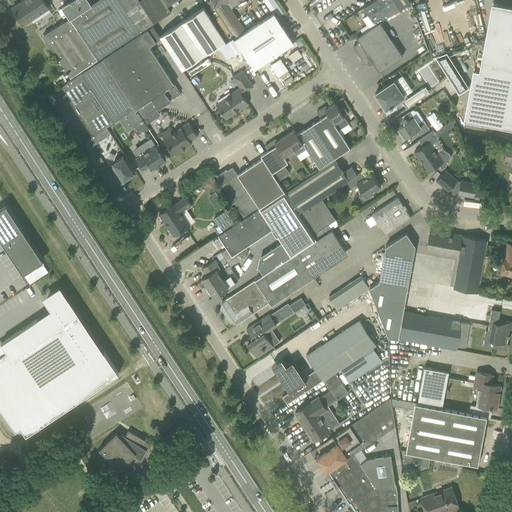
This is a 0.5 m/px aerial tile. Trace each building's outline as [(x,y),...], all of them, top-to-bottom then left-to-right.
[(23,0),(12,8),(23,24),(48,8),(42,0),(23,0)] [(167,5),(163,0),(96,0),(89,5),(85,0),(74,0),(73,1),(71,0),(62,6),(69,18),(42,35),(70,78),(79,72),(147,27),(153,23),(171,11),(167,5)] [(236,17),(226,3),(229,1),(230,3),(233,0),(208,0),(215,10),(225,24),(236,17)] [(369,29),(380,22),(389,16),(410,2),(409,0),(374,0),(363,7),(368,15),(363,19),(369,29)] [(511,7),(492,4),(479,71),(473,70),(463,120),(511,129),(511,7)] [(203,7),(159,36),(182,69),(225,40),(203,7)] [(273,13),(245,31),(236,17),(225,24),(234,38),(254,68),(293,43),(273,13)] [(402,55),(380,22),(369,29),(356,38),(359,41),(352,46),(360,57),(361,58),(360,59),(360,63),(367,62),(367,64),(371,64),(373,63),(379,71),(387,66),(402,55)] [(156,41),(148,29),(103,58),(142,118),(180,93),(149,46),(156,41)] [(294,44),(280,53),(296,78),(312,68),(301,50),(299,52),(294,44)] [(435,56),(441,66),(458,93),(468,87),(451,60),(446,52),(435,56)] [(269,64),(276,76),(287,69),(279,57),(269,64)] [(142,118),(103,58),(80,73),(80,74),(112,124),(120,119),(127,131),(128,130),(143,120),(142,118)] [(226,118),(248,103),(242,94),(253,86),(242,70),(233,76),(240,88),(216,104),(226,118)] [(112,124),(80,74),(60,87),(91,136),(92,137),(106,128),(112,124)] [(404,96),(394,81),(375,93),(382,103),(385,108),(390,105),(392,104),(392,103),(404,96)] [(406,106),(428,92),(424,86),(402,100),(406,106)] [(334,102),(325,109),(324,109),(334,123),(339,130),(348,123),(343,116),(347,113),(344,107),(339,110),(334,102)] [(321,118),(313,123),(335,157),(350,147),(339,130),(334,123),(324,109),(325,109),(323,107),(316,111),(321,118)] [(397,127),(403,135),(409,131),(411,133),(415,131),(417,131),(419,135),(428,129),(429,128),(423,119),(418,123),(411,112),(408,114),(399,120),(402,124),(397,127)] [(168,128),(160,134),(174,154),(176,153),(177,154),(182,151),(181,150),(191,143),(188,138),(195,134),(197,136),(188,122),(172,133),(168,128)] [(335,157),(313,123),(297,134),(306,149),(319,168),(332,159),(335,157)] [(91,136),(89,138),(93,145),(110,134),(106,128),(92,137),(91,136)] [(306,149),(297,134),(294,129),(284,136),(293,149),(296,154),(297,155),(306,149)] [(433,130),(427,133),(432,141),(437,137),(433,130)] [(273,140),(265,145),(268,150),(272,147),(284,165),(288,162),(287,161),(288,160),(285,155),(293,149),(284,136),(275,142),(273,140)] [(150,138),(133,149),(138,156),(136,158),(142,168),(149,164),(152,169),(165,161),(164,159),(167,157),(158,143),(155,145),(150,138)] [(429,141),(420,147),(414,152),(418,159),(420,157),(429,171),(439,164),(442,169),(445,167),(450,158),(449,153),(445,151),(440,152),(438,154),(429,141)] [(272,147),(268,150),(260,155),(262,158),(277,181),(289,173),(284,165),(272,147)] [(133,172),(135,171),(123,153),(117,158),(118,159),(113,162),(114,164),(112,165),(123,181),(130,176),(130,175),(133,172)] [(284,191),(283,189),(279,184),(277,181),(262,158),(237,174),(259,207),(284,191)] [(335,219),(321,198),(346,181),(350,188),(356,183),(361,191),(360,192),(358,194),(359,196),(360,198),(362,199),(365,199),(373,194),(372,192),(381,186),(372,173),(366,176),(362,170),(356,174),(352,167),(343,172),(335,160),(327,165),(301,183),(300,182),(285,192),(312,234),(335,219)] [(222,185),(243,218),(258,208),(254,200),(232,166),(226,170),(225,170),(216,176),(222,185)] [(445,169),(436,180),(448,190),(449,189),(453,192),(458,193),(458,194),(473,197),(476,183),(460,180),(460,183),(457,182),(456,181),(457,180),(445,169)] [(305,177),(301,171),(296,174),(300,180),(305,177)] [(205,191),(209,191),(211,189),(213,190),(217,187),(215,183),(216,182),(211,175),(199,184),(202,188),(204,188),(205,191)] [(279,184),(283,189),(289,185),(286,180),(279,184)] [(316,240),(312,234),(285,192),(284,191),(259,207),(258,208),(243,218),(234,224),(218,234),(217,235),(226,249),(221,252),(224,257),(230,266),(242,259),(237,252),(272,229),(290,257),(316,240)] [(181,230),(186,227),(189,224),(184,217),(180,210),(182,208),(183,210),(186,208),(187,209),(191,207),(190,205),(191,205),(186,197),(176,203),(175,203),(159,214),(173,236),(181,230)] [(397,197),(371,214),(384,234),(410,217),(410,216),(397,197)] [(0,235),(18,223),(14,217),(13,218),(5,206),(0,209),(0,235)] [(225,211),(213,218),(218,225),(214,228),(218,234),(234,224),(225,211)] [(18,223),(0,235),(0,239),(10,255),(30,242),(28,239),(27,239),(19,227),(20,226),(18,223)] [(481,270),(483,258),(487,239),(463,235),(463,236),(462,235),(429,229),(425,251),(458,257),(459,257),(453,288),(477,293),(481,270)] [(316,240),(290,257),(222,301),(221,307),(226,309),(225,315),(231,316),(230,322),(236,323),(238,317),(243,318),(346,252),(331,230),(316,240)] [(30,242),(10,255),(23,274),(37,265),(37,264),(42,261),(33,248),(34,248),(30,242)] [(511,243),(507,242),(505,252),(504,257),(501,273),(511,274),(511,243)] [(224,257),(215,262),(219,268),(221,272),(230,266),(224,257)] [(489,259),(483,258),(481,270),(487,271),(489,259)] [(228,288),(216,270),(219,268),(214,260),(201,269),(206,276),(202,279),(214,297),(228,288)] [(50,310),(48,311),(38,317),(37,318),(1,343),(6,351),(1,354),(0,355),(0,406),(15,430),(20,426),(26,435),(119,373),(104,351),(103,351),(102,349),(76,310),(74,307),(68,298),(63,301),(58,293),(45,301),(51,309),(50,310)] [(288,302),(269,314),(276,324),(294,312),(305,305),(301,297),(289,304),(288,302)] [(500,310),(491,309),(487,331),(485,330),(483,339),(484,339),(483,345),(493,347),(507,350),(508,343),(506,343),(507,338),(509,338),(510,336),(505,335),(505,331),(507,332),(509,322),(498,319),(500,310)] [(403,311),(397,338),(457,349),(457,345),(462,322),(403,311)] [(276,324),(269,314),(246,329),(251,336),(243,341),(248,350),(251,348),(257,357),(265,351),(273,346),(264,332),(276,324)] [(359,320),(305,355),(315,369),(322,380),(323,380),(334,373),(340,369),(351,361),(376,345),(366,331),(359,320)] [(462,322),(457,345),(464,347),(469,323),(462,322)] [(281,358),(272,365),(289,391),(282,396),(287,403),(322,380),(315,369),(303,377),(292,361),(286,365),(281,358)] [(351,361),(340,369),(349,382),(360,374),(351,361)] [(441,408),(447,381),(448,371),(424,366),(417,403),(441,408)] [(473,387),(479,388),(475,406),(470,405),(469,413),(486,416),(489,416),(491,407),(496,408),(500,385),(490,383),(492,375),(476,372),(473,387)] [(317,397),(303,406),(295,412),(313,440),(328,430),(318,414),(326,409),(324,407),(336,400),(347,393),(342,385),(345,383),(340,375),(337,377),(334,373),(323,380),(329,390),(318,398),(317,397)] [(354,453),(395,426),(391,406),(390,398),(349,425),(357,437),(352,440),(357,447),(334,462),(336,465),(328,470),(349,502),(350,501),(356,509),(357,509),(358,511),(397,511),(396,491),(390,454),(368,458),(360,463),(354,453)] [(414,403),(390,398),(391,406),(413,410),(414,407),(414,403)] [(417,403),(415,402),(414,403),(414,407),(413,410),(405,451),(445,458),(458,460),(477,464),(486,416),(469,413),(454,410),(441,408),(417,403)] [(337,445),(325,453),(317,459),(326,472),(328,470),(336,465),(334,462),(357,447),(352,440),(357,437),(349,425),(332,437),(337,445)] [(99,449),(110,460),(106,466),(130,480),(151,444),(128,430),(124,436),(121,434),(120,436),(116,432),(99,449)] [(427,467),(429,459),(404,455),(403,462),(427,467)] [(451,487),(442,490),(420,498),(424,506),(425,511),(436,511),(447,509),(447,511),(458,507),(451,487)]
